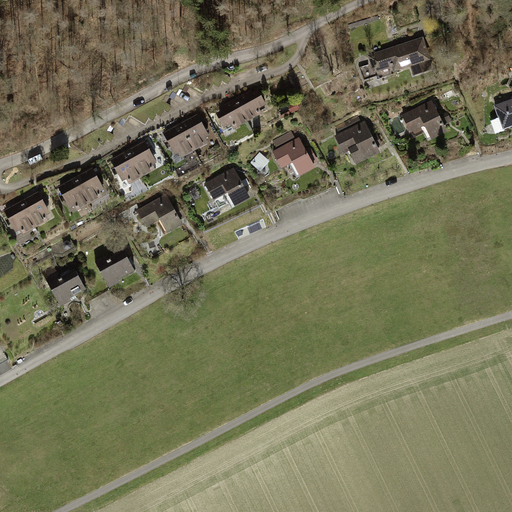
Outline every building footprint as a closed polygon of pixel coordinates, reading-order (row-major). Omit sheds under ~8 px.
[(424,36),(368,54),(375,73),(392,67),(393,71),(432,58),(424,36)] [(251,89),(220,106),(222,109),(217,112),(225,127),(232,123),(235,128),(263,113),(260,107),(267,103),(259,89),(253,92),(251,89)] [(511,98),(495,105),(503,129),(511,125),(511,98)] [(433,99),(403,114),(412,132),(426,125),(433,139),(449,131),(433,99)] [(198,112),(163,132),(175,154),(179,152),(182,157),(209,142),(206,137),(210,135),(198,112)] [(365,120),(336,136),(345,153),(350,150),(358,164),(381,151),(379,147),(384,145),(377,133),(373,135),(365,120)] [(300,136),(273,150),(283,168),(294,162),(301,175),(317,167),(314,163),(319,161),(311,146),(307,148),(300,136)] [(145,139),(111,159),(123,180),(127,178),(130,184),(156,169),(153,163),(158,161),(145,139)] [(93,167),(58,186),(70,208),(74,206),(77,211),(104,196),(101,190),(105,188),(93,167)] [(235,167),(205,183),(215,200),(229,192),(236,206),(252,197),(235,167)] [(38,191),(4,210),(16,232),(20,229),(23,235),(50,220),(47,214),(51,212),(38,191)] [(167,193),(137,209),(147,226),(161,219),(168,232),(184,223),(167,193)] [(107,255),(96,261),(110,287),(122,281),(120,279),(136,270),(124,250),(109,259),(107,255)] [(6,257),(0,261),(0,275),(13,265),(6,257)] [(58,273),(46,280),(61,306),(72,300),(71,297),(87,288),(75,268),(60,277),(58,273)]
